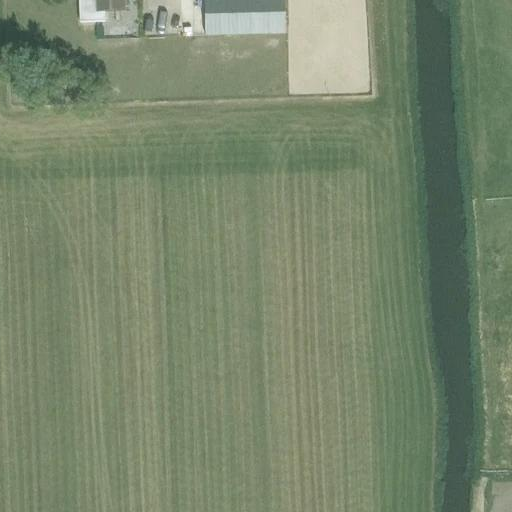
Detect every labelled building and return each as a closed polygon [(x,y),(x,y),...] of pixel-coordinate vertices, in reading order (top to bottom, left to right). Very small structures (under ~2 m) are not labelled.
[(83,0),(84,17),(97,16),(97,13),(125,12),(124,0),(83,0)] [(204,0),(206,36),(286,34),(285,0),(204,0)] [(124,29),(85,31),(86,46),(125,43),(124,29)] [(141,40),(142,56),(152,56),(151,40),(141,40)] [(362,109),(363,132),(378,131),(377,109),(362,109)]
